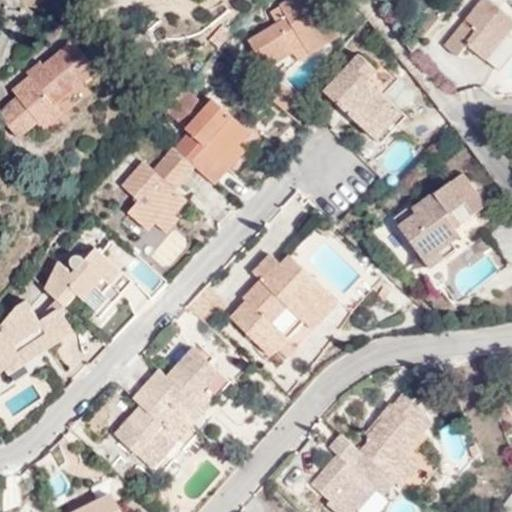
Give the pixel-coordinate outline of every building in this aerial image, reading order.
[(305,46),(310,56),(341,38),(328,15),(321,20),(314,8),(309,0),(293,0),(274,11),(280,24),(251,39),(268,68),(294,53),(305,46)] [(469,46),(498,69),(511,52),(511,36),(509,34),(511,30),(511,18),(489,0),(484,0),(446,47),(459,59),(469,46)] [(321,20),(328,15),(322,3),(314,8),(321,20)] [(222,24),(208,41),(216,49),(231,32),(222,24)] [(69,38),(40,62),(25,74),(9,88),(14,94),(0,107),(0,119),(17,138),(37,121),(42,127),(61,112),(54,105),(95,70),(69,38)] [(299,62),(310,56),(305,46),(294,53),(299,62)] [(511,52),(498,69),(503,74),(511,62),(511,52)] [(327,92),(383,145),(408,118),(368,80),(376,71),(360,57),(327,92)] [(25,74),(40,62),(37,58),(22,70),(25,74)] [(273,86),(265,95),(286,115),(299,101),(283,86),(278,91),(273,86)] [(200,101),(189,91),(167,112),(179,124),(200,101)] [(205,148),(190,164),(195,168),(214,186),(231,168),(224,162),(239,145),(250,134),(215,100),(186,129),(205,148)] [(245,153),(239,145),(224,162),(231,168),(245,153)] [(195,168),(190,164),(176,150),(156,171),(147,163),(123,187),(139,203),(130,214),(149,231),(156,223),(168,209),(174,215),(187,201),(175,190),(171,185),(179,177),(183,182),(195,168)] [(455,181),(469,201),(478,212),(490,203),(466,171),(455,181)] [(175,190),(183,182),(179,177),(171,185),(175,190)] [(455,212),(469,201),(455,181),(440,190),(455,212)] [(450,215),(455,212),(440,190),(417,207),(420,214),(403,226),(429,261),(456,241),(464,234),(450,215)] [(420,214),(417,207),(414,205),(396,218),(403,226),(420,214)] [(168,209),(156,223),(166,233),(178,220),(174,215),(168,209)] [(462,248),(456,241),(429,261),(435,268),(462,248)] [(46,290),(58,301),(59,302),(71,289),(78,294),(85,301),(97,288),(104,295),(113,287),(117,291),(129,279),(97,250),(87,261),(83,256),(79,254),(75,256),(71,260),(72,265),(74,269),(71,272),(59,262),(46,290)] [(273,265),(281,258),(275,252),(267,259),(273,265)] [(306,318),(332,291),(294,253),(285,262),(281,258),(273,265),(267,259),(256,269),(264,277),(247,294),(249,299),(233,314),(265,344),(282,328),(290,335),(306,318)] [(133,283),(129,279),(117,291),(122,295),(133,283)] [(59,302),(65,307),(78,294),(71,289),(59,302)] [(341,299),(332,291),(306,318),(315,326),(341,299)] [(58,301),(38,319),(40,323),(59,311),(65,307),(59,302),(58,301)] [(0,367),(2,366),(5,371),(21,359),(26,366),(44,353),(39,344),(43,341),(49,349),(74,333),(59,311),(40,323),(38,319),(27,302),(19,308),(0,328),(0,367)] [(273,352),(290,335),(282,328),(265,344),(273,352)] [(39,344),(44,353),(49,349),(43,341),(39,344)] [(153,467),(164,455),(160,452),(178,435),(180,437),(191,425),(188,421),(199,409),(203,413),(231,383),(194,347),(168,375),(161,369),(135,397),(142,404),(115,432),(153,467)] [(21,359),(5,371),(9,377),(26,366),(21,359)] [(409,444),(426,425),(412,413),(420,403),(422,401),(407,387),(396,398),(394,397),(380,411),(383,414),(369,429),(373,434),(363,445),(344,428),(332,442),(339,448),(346,455),(340,460),(334,454),(314,477),(333,495),(330,498),(345,511),(348,511),(357,502),(360,504),(380,483),(381,483),(379,480),(390,468),(398,475),(404,481),(424,459),(409,444)] [(412,413),(426,425),(435,414),(420,403),(412,413)] [(191,425),(203,413),(199,409),(188,421),(191,425)] [(160,452),(164,455),(168,459),(185,441),(180,437),(178,435),(160,452)] [(346,455),(339,448),(334,454),(340,460),(346,455)] [(386,488),(398,475),(390,468),(379,480),(381,483),(380,483),(386,488)] [(116,511),(107,493),(66,511),(116,511)]
